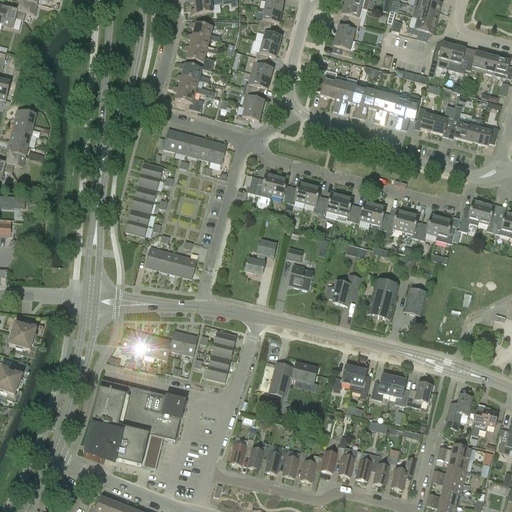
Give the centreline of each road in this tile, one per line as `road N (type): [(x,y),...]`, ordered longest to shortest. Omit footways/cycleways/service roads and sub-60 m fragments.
road 1 (tertiary): [(511,388),(262,317)]
road 2 (residential): [(458,210),(270,158),(253,142)]
road 3 (residential): [(499,171),(480,179),(401,160),(386,139),(300,115)]
road 4 (residential): [(253,142),(155,113),(174,0)]
road 5 (residential): [(207,475),(414,511)]
road 6 (residential): [(201,306),(242,154),(253,142)]
road 7 (tertiary): [(102,164),(128,93),(140,0)]
road 8 (tertiary): [(112,0),(102,164)]
road 9 (residential): [(230,405),(112,378)]
road 10 (residential): [(300,115),(289,84),(313,0)]
